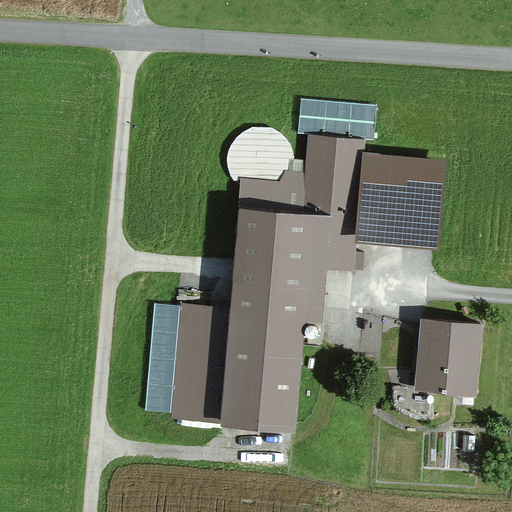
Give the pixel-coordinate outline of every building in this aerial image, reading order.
[(366,136),(309,131),(303,205),(332,207),(327,265),(356,267),(359,233),(365,148),(366,136)] [(447,155),(365,148),(359,233),(441,240),(447,155)] [(303,205),(240,200),(222,417),(296,423),(305,315),(323,316),(327,265),(332,207),(303,205)] [(220,418),(229,303),(181,299),(172,414),(220,418)] [(483,318),(421,313),(415,386),(477,391),(483,318)]
